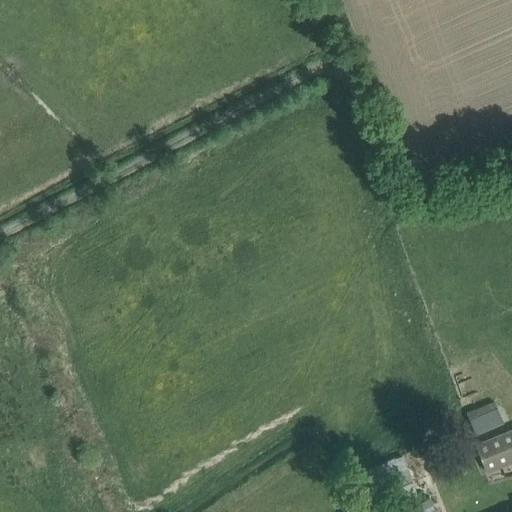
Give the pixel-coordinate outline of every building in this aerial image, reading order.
[(450,356),(455,371),(480,362),(474,347),(450,356)] [(497,407),(469,419),(476,435),(504,423),(497,407)] [(511,428),(475,443),(487,472),(511,461),(511,428)] [(413,443),(408,456),(415,460),(421,446),(413,443)] [(420,501),(406,506),(408,511),(436,511),(431,497),(420,501)]
